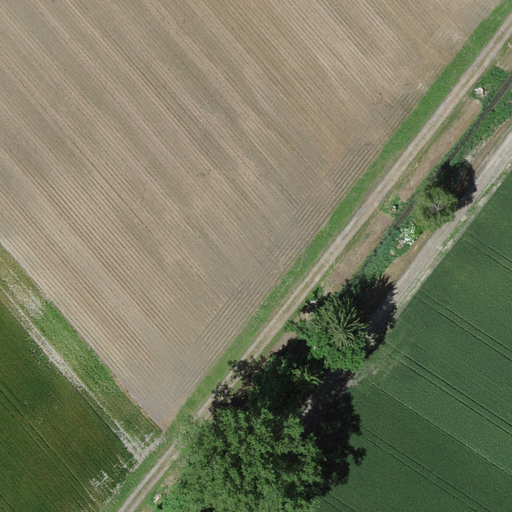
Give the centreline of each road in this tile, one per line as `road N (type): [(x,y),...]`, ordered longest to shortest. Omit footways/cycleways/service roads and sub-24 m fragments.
road 1 (track): [(511,2),(108,511)]
road 2 (track): [(249,511),(511,179)]
